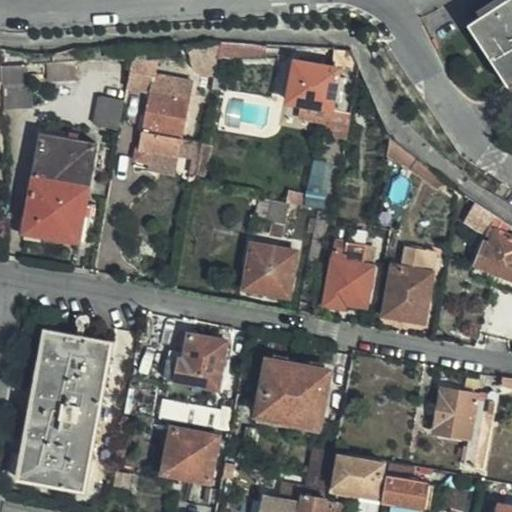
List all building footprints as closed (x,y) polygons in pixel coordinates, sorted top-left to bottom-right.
[(507,82),(511,79),(511,0),(510,0),(470,26),(507,82)] [(263,44),(219,45),(219,56),(218,59),(263,58),(263,44)] [(361,74),(362,70),(353,50),(336,49),(332,68),(298,61),(290,102),(308,105),(349,113),(357,73),(361,74)] [(218,59),(219,56),(195,57),(195,76),(216,76),(218,59)] [(161,60),(133,66),(129,87),(152,92),(143,142),(138,141),(134,160),(151,163),(154,153),(181,158),(185,140),(195,82),(158,76),(161,60)] [(78,79),(76,61),(49,63),(50,80),(78,79)] [(29,66),(3,67),(3,84),(5,84),(30,84),(29,66)] [(127,101),(129,87),(105,83),(103,96),(127,101)] [(29,87),(5,87),(6,110),(31,109),(29,87)] [(97,126),(122,131),(127,101),(103,96),(97,126)] [(349,139),(353,114),(349,113),(308,105),(306,120),(321,123),(319,134),(349,139)] [(389,155),(392,137),(391,136),(387,128),(370,131),(368,154),(388,158),(389,155)] [(27,232),(83,243),(99,145),(44,135),(27,232)] [(413,170),(420,159),(412,154),(392,137),(389,155),(413,170)] [(196,160),(199,142),(185,140),(181,158),(196,160)] [(194,173),(199,175),(204,143),(199,142),(196,160),(194,173)] [(213,144),(204,143),(199,175),(208,176),(213,144)] [(178,174),(181,158),(154,153),(151,163),(150,169),(178,174)] [(329,204),(332,159),(314,158),(311,203),(329,204)] [(448,179),(420,159),(413,170),(440,190),(448,179)] [(287,224),(292,203),(260,197),(258,217),(279,223),(287,224)] [(500,231),(506,221),(494,212),(486,226),(497,231),(500,231)] [(287,224),(279,223),(276,238),(284,240),(287,224)] [(511,235),(500,231),(497,231),(492,244),(488,243),(479,265),(511,278),(511,235)] [(367,265),(369,246),(340,240),(327,304),(346,307),(347,303),(369,307),(376,267),(367,265)] [(292,298),(300,252),(255,244),(247,289),(292,298)] [(426,323),(435,274),(426,272),(429,251),(409,247),(406,267),(395,266),(386,316),(426,323)] [(426,272),(435,274),(439,253),(429,251),(426,272)] [(21,479),(88,492),(115,343),(50,330),(21,479)] [(187,360),(183,359),(179,381),(221,389),(230,341),(192,334),(187,360)] [(179,381),(183,359),(171,356),(166,378),(179,381)] [(324,427),(334,370),(270,359),(260,421),(266,423),(267,416),(324,427)] [(466,467),(487,471),(501,404),(498,401),(502,396),(498,391),(495,391),(491,393),(490,395),(491,400),(480,399),(480,395),(445,388),(437,432),(472,437),(466,467)] [(165,400),(163,419),(219,423),(220,404),(165,400)] [(233,432),(237,409),(232,406),(228,406),(225,409),(221,430),(233,432)] [(214,483),(222,436),(175,426),(166,473),(214,483)] [(257,437),(258,427),(247,426),(247,436),(257,437)] [(334,478),(338,455),(329,452),(325,476),(334,478)] [(388,461),(341,453),(336,487),(350,489),(367,492),(383,495),(388,461)] [(392,462),(386,501),(426,508),(429,492),(430,486),(426,485),(416,483),(417,477),(419,467),(392,462)] [(328,511),(329,511),(330,503),(334,478),(325,476),(322,487),(307,485),(304,503),(264,496),(261,511),(328,511)] [(367,492),(350,489),(350,496),(366,498),(367,492)] [(463,511),(468,493),(452,490),(448,504),(455,505),(453,511),(463,511)] [(429,492),(426,508),(432,509),(435,493),(429,492)] [(511,511),(511,504),(502,502),(499,511),(511,511)] [(330,503),(329,511),(331,511),(347,511),(348,505),(330,503)]
